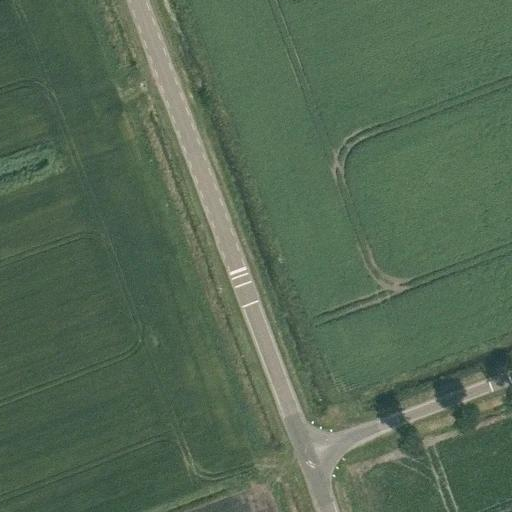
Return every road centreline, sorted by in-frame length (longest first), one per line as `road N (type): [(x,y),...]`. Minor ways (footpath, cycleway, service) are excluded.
road 1 (unclassified): [(306,456),(136,0)]
road 2 (unclassified): [(306,456),(511,379)]
